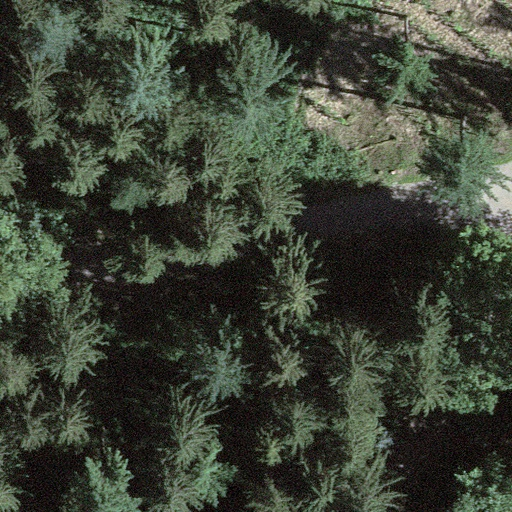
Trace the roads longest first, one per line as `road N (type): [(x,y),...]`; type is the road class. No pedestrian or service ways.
road 1 (track): [(0,277),(445,213),(511,193)]
road 2 (track): [(363,511),(511,310)]
